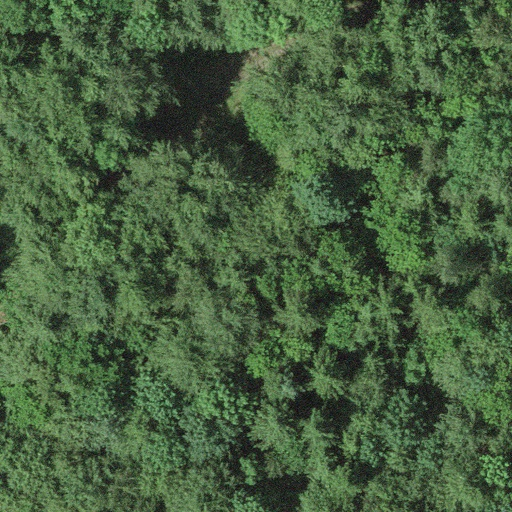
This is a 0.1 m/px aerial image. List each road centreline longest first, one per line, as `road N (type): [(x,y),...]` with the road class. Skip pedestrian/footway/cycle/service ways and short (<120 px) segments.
road 1 (track): [(386,0),(247,61),(0,263)]
road 2 (track): [(247,61),(0,9)]
